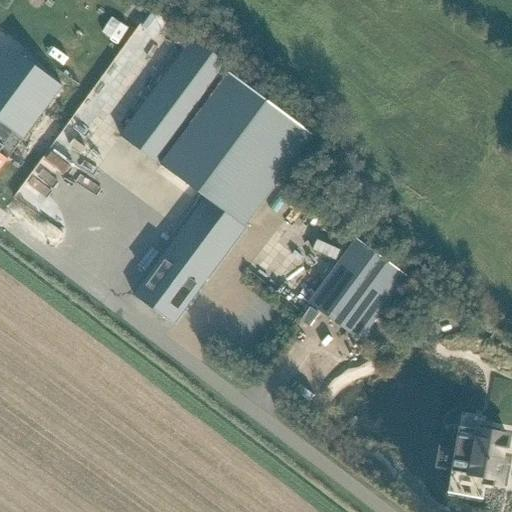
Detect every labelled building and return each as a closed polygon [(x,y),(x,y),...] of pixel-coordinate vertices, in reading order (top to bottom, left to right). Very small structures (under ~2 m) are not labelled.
[(139,2),(132,10),(139,16),(146,8),(139,2)] [(135,121),(122,138),(160,167),(230,75),(233,71),(194,42),(135,121)] [(17,56),(0,80),(0,119),(10,127),(8,130),(20,139),(23,140),(61,88),(17,56)] [(207,202),(135,297),(170,323),(173,325),(242,233),(245,230),(246,228),(245,228),(312,138),(230,75),(160,167),(207,202)] [(0,171),(23,140),(20,139),(8,130),(10,127),(0,119),(0,171)] [(309,303),(360,341),(408,277),(356,239),(309,303)] [(507,435),(460,426),(452,472),(486,478),(485,484),(502,487),(507,460),(503,459),(507,435)]
